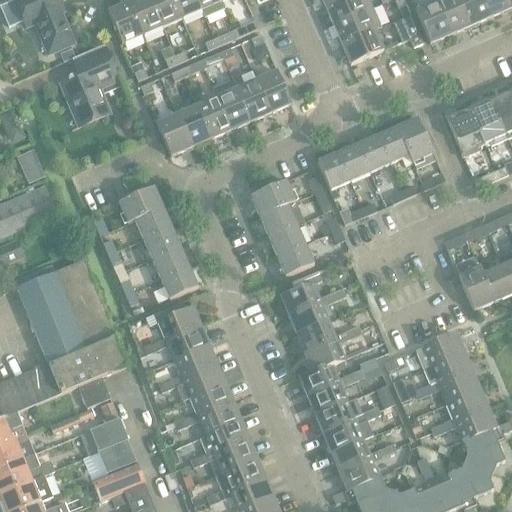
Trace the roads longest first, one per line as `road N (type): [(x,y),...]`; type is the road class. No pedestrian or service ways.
road 1 (residential): [(311,511),(228,311),(229,268),(195,182),(301,137),(335,110)]
road 2 (residential): [(335,110),(511,37)]
